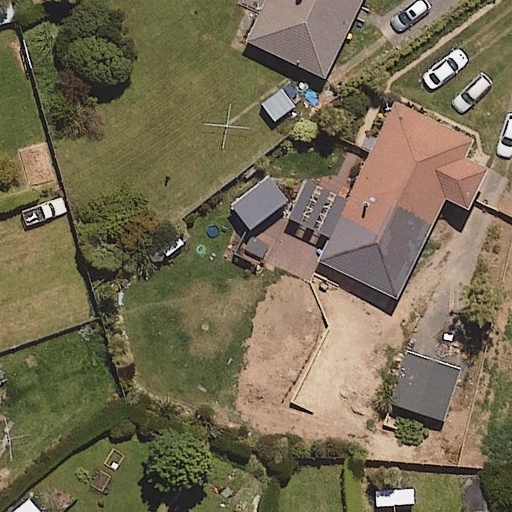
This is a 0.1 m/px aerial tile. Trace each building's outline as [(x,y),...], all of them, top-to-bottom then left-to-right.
[(362,0),(265,0),(246,39),(322,78),(362,0)] [(347,142),(371,154),(319,260),(396,298),(446,197),(468,208),(487,170),(460,156),(469,137),(373,90),(347,142)] [(42,140),(15,149),(30,194),(57,185),(42,140)] [(283,202),(265,180),(232,206),(251,229),(283,202)] [(461,374),(409,353),(390,401),(442,422),(461,374)]
